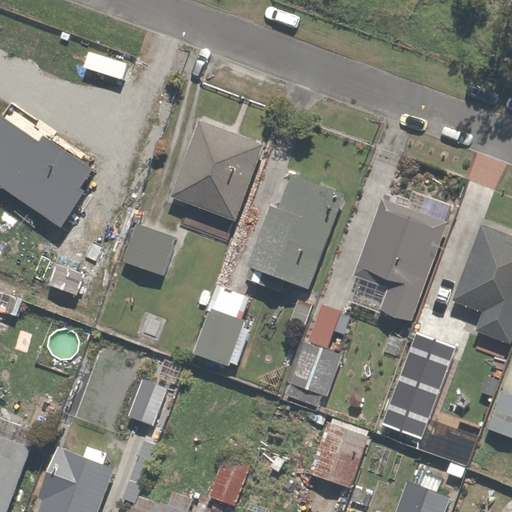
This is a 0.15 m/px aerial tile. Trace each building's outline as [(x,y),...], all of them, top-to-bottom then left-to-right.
[(211,123),(182,201),(251,226),(280,149),(211,123)] [(259,269),(321,292),(356,195),(304,176),(292,210),(282,206),(259,269)] [(423,323),(433,299),(461,227),(394,201),(355,303),(391,316),(393,312),(423,323)] [(146,224),(130,261),(146,268),(138,286),(170,300),(178,282),(170,279),(186,242),(146,224)] [(511,341),(511,237),(487,228),(474,262),(456,256),(441,295),(493,313),(486,332),(511,341)] [(226,286),(202,355),(246,371),(261,332),(247,327),(258,297),(226,286)] [(433,299),(423,323),(413,347),(447,360),(449,354),(461,359),(474,324),(461,319),(465,310),(433,299)] [(324,394),(333,398),(349,358),(331,351),(345,316),(309,301),(300,324),(308,327),(302,343),(310,347),(295,385),(299,387),(294,398),(318,408),(324,394)] [(151,378),(136,419),(165,429),(180,388),(151,378)] [(511,395),(509,394),(495,432),(511,438),(511,395)] [(339,418),(319,475),(358,489),(379,433),(339,418)] [(0,511),(21,511),(45,451),(0,433),(0,511)] [(108,511),(125,469),(67,448),(47,503),(51,504),(48,511),(108,511)] [(259,467),(232,457),(217,496),(244,506),(259,467)] [(406,511),(457,511),(462,501),(418,483),(406,511)] [(183,494),(178,506),(150,495),(143,511),(197,511),(202,502),(183,494)]
